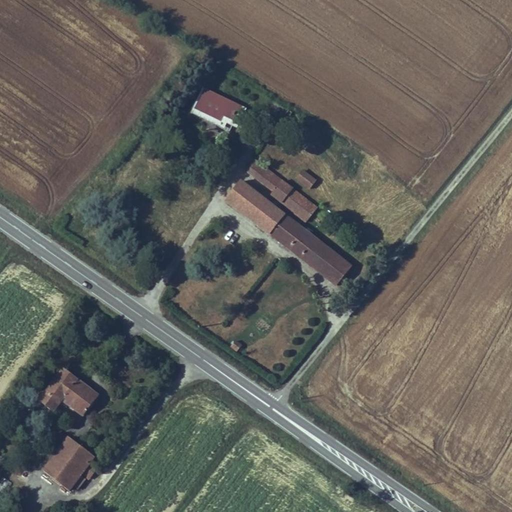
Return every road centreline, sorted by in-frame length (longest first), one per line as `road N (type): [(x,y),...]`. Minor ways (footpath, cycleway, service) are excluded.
road 1 (residential): [(511,108),(273,407)]
road 2 (residential): [(199,353),(89,491),(79,498),(47,495),(29,481)]
road 3 (primary): [(0,214),(199,353)]
road 4 (primary): [(273,407),(420,511)]
road 5 (unknown): [(140,313),(232,194)]
